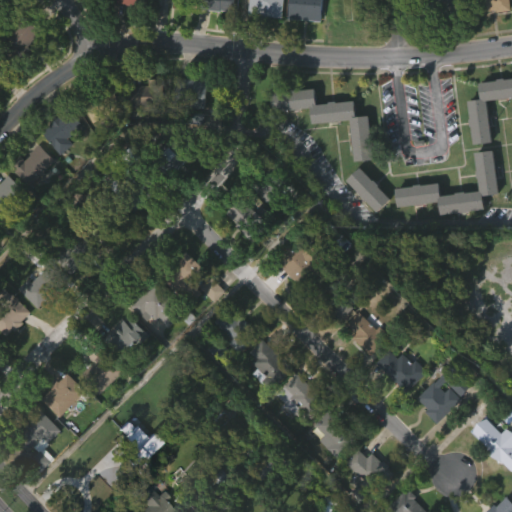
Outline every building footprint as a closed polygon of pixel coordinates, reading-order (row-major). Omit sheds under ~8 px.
[(67,0),(65,3),(79,14),(78,16),(89,25),(106,5),(98,0),(67,0)] [(238,0),(238,11),(201,8),(201,0),(238,0)] [(283,0),(282,19),(248,15),(249,0),(283,0)] [(322,0),(321,21),(288,18),(289,0),(322,0)] [(465,0),(467,15),(432,19),(430,0),(465,0)] [(511,0),(511,11),(499,13),(498,11),(480,13),(477,0),(511,0)] [(15,12),(41,30),(28,47),(32,50),(23,63),(1,47),(14,29),(7,23),(15,12)] [(233,22),(221,21),(221,28),(212,27),(213,14),(196,13),(194,47),(231,49),(233,22)] [(186,16),(153,14),(152,34),(185,36),(186,16)] [(145,43),(146,15),(128,15),(128,21),(111,21),(110,42),(145,43)] [(506,48),(502,16),(477,19),(481,51),(506,48)] [(245,54),(280,55),(281,24),(247,22),(245,54)] [(428,22),(425,46),(450,49),(453,24),(428,22)] [(318,58),(320,26),(287,25),(286,57),(318,58)] [(36,63),(13,55),(1,88),(24,96),(36,63)] [(2,83),(0,84),(0,63),(11,75),(2,83)] [(163,78),(165,115),(147,116),(147,108),(128,109),(127,87),(148,86),(147,79),(163,78)] [(211,82),(206,124),(193,122),(194,111),(176,109),(180,78),(211,82)] [(511,78),(511,98),(487,101),(492,144),(474,146),(472,127),(470,127),(469,120),(471,119),(469,102),(481,100),(479,83),(497,81),(497,80),(511,78)] [(124,113),(93,126),(83,102),(104,93),(102,90),(113,86),(124,113)] [(320,87),(321,104),(333,103),(333,101),(360,100),(361,116),(374,114),(379,159),(360,161),(355,119),(318,123),(316,107),(277,111),(275,92),(320,87)] [(72,110),(85,126),(71,137),(74,141),(60,151),(45,132),(53,126),(52,124),(64,114),(65,116),(72,110)] [(488,179),(483,138),(511,134),(511,115),(475,120),(477,137),(464,138),(469,182),(488,179)] [(173,135),(204,136),(205,118),(174,117),(173,135)] [(124,124),(125,145),(154,144),(154,119),(146,119),(146,124),(124,124)] [(347,158),(351,199),(370,197),(365,153),(353,154),(351,138),(313,142),(312,127),(268,131),(269,150),(308,146),(309,162),(347,158)] [(181,132),(195,147),(187,154),(190,157),(168,177),(153,161),(161,153),(159,151),(171,140),(176,145),(179,142),(174,138),(181,132)] [(39,144),(55,162),(28,187),(10,167),(21,157),(24,160),(39,144)] [(38,171),(57,190),(85,164),(66,145),(38,171)] [(493,151),(499,195),(483,197),(485,210),(441,216),(439,203),(397,208),(395,190),(414,187),(413,186),(439,184),(440,197),(455,195),(455,194),(480,192),(478,179),(477,179),(476,172),(477,172),(475,154),(493,151)] [(307,191),(295,203),(282,191),(271,203),(253,186),(277,161),(307,191)] [(364,168),(383,186),(382,187),(394,201),(381,213),(350,181),(364,168)] [(148,170),(162,186),(135,212),(107,183),(114,177),(122,185),(129,179),(134,184),(148,170)] [(0,182),(9,175),(26,193),(2,215),(0,212),(0,182)] [(22,198),(17,194),(7,205),(28,224),(52,197),(36,182),(22,198)] [(170,211),(184,196),(172,184),(157,200),(170,211)] [(495,231),(490,188),(471,190),(475,228),(437,233),(436,220),(392,226),(394,245),(435,240),(437,252),(481,247),(480,233),(495,231)] [(129,216),(111,232),(109,230),(97,242),(86,230),(93,222),(86,215),(109,194),(129,216)] [(243,199),(256,211),(261,206),(272,216),(264,224),(272,231),(258,245),(226,215),(243,199)] [(374,250),(387,237),(357,205),(343,218),(374,250)] [(0,250),(1,251),(21,230),(3,213),(0,216),(0,250)] [(100,249),(71,274),(51,251),(57,245),(62,251),(85,231),(100,249)] [(331,263),(304,290),(275,259),(302,233),(331,263)] [(222,250),(238,266),(251,254),(236,237),(222,250)] [(195,304),(192,307),(164,277),(191,253),(207,270),(195,282),(206,294),(195,304)] [(66,282),(38,309),(18,290),(29,279),(32,283),(49,265),(66,282)] [(354,308),(336,327),(307,298),(340,265),(353,278),(338,292),(354,308)] [(295,280),(275,304),(299,324),(319,301),(295,280)] [(182,309),(167,324),(158,315),(154,318),(153,316),(147,322),(131,304),(156,281),(182,309)] [(0,308),(12,294),(32,312),(24,321),(26,322),(18,331),(15,327),(3,341),(0,338),(0,308)] [(211,340),(219,331),(199,311),(201,308),(187,294),(167,315),(191,337),(199,329),(211,340)] [(58,320),(44,305),(29,319),(26,316),(15,326),(32,344),(58,320)] [(229,308),(238,317),(241,314),(260,333),(239,353),(228,342),(232,338),(215,321),(229,308)] [(363,312),(367,317),(373,312),(392,337),(372,355),(346,326),(363,312)] [(132,317),(149,334),(139,344),(137,343),(121,358),(103,339),(124,318),(127,322),(132,317)] [(127,344),(149,365),(172,343),(150,321),(127,344)] [(335,358),(348,347),(336,333),(323,344),(335,358)] [(266,340),(267,341),(268,340),(271,343),(270,344),(295,368),(274,391),(255,373),(264,364),(252,353),(265,339),(266,340)] [(123,370),(99,393),(80,375),(93,362),(84,353),(95,342),(123,370)] [(235,390),(254,373),(229,344),(211,359),(228,378),(226,380),(235,390)] [(340,362),(366,392),(383,377),(363,354),(366,351),(360,344),(340,362)] [(390,351),(398,359),(403,354),(413,364),(416,361),(427,372),(405,393),(376,365),(390,351)] [(101,379),(121,397),(145,372),(125,353),(101,379)] [(447,418),(440,425),(428,412),(431,409),(420,398),(455,365),(475,386),(463,398),(465,400),(447,418)] [(67,373),(86,391),(60,417),(42,399),(52,389),(50,386),(57,379),(59,381),(67,373)] [(330,402),(308,425),(299,416),(308,406),(288,387),(301,374),(330,402)] [(90,401),(78,412),(95,431),(118,411),(90,381),(80,390),(90,401)] [(402,429),(421,411),(400,389),(394,395),(386,387),(373,399),(402,429)] [(49,444),(45,449),(54,458),(40,472),(29,460),(38,451),(34,446),(28,452),(15,438),(24,429),(21,426),(39,408),(61,430),(48,442),(49,444)] [(56,455),(82,428),(63,410),(38,437),(56,455)] [(362,439),(340,461),(329,450),(336,443),(318,425),(334,410),(362,439)] [(319,437),(294,411),(278,426),(303,453),(319,437)] [(434,460),(458,438),(446,425),(441,429),(437,425),(443,419),(456,433),(465,425),(453,412),(446,418),(439,411),(412,436),(434,460)] [(499,426),(505,433),(509,428),(511,429),(511,472),(476,431),(491,417),(499,426)] [(57,468),(38,449),(14,475),(32,493),(27,498),(39,509),(51,497),(40,486),(57,468)] [(361,450),(368,457),(373,452),(382,463),(384,460),(390,466),(388,468),(394,474),(374,494),(362,481),(364,479),(347,461),(360,449),(361,450)] [(308,469),(334,497),(353,480),(327,452),(308,469)] [(468,468),(508,510),(511,505),(511,487),(510,485),(511,483),(511,473),(503,465),(498,470),(483,454),(468,468)] [(140,476),(122,457),(112,467),(129,484),(122,492),(129,500),(131,498),(136,504),(141,499),(137,496),(155,479),(146,470),(140,476)] [(239,484),(219,506),(201,489),(221,468),(239,484)] [(160,494),(164,490),(180,511),(178,511),(145,511),(143,509),(147,505),(136,493),(149,482),(160,494)] [(354,511),(379,511),(386,506),(370,489),(363,496),(356,488),(343,499),(354,511)] [(431,511),(388,511),(414,489),(421,497),(418,499),(431,511)] [(339,503),(330,511),(311,511),(310,511),(329,493),(339,503)] [(511,496),(511,497),(511,511),(489,511),(498,504),(500,506),(511,496)]
